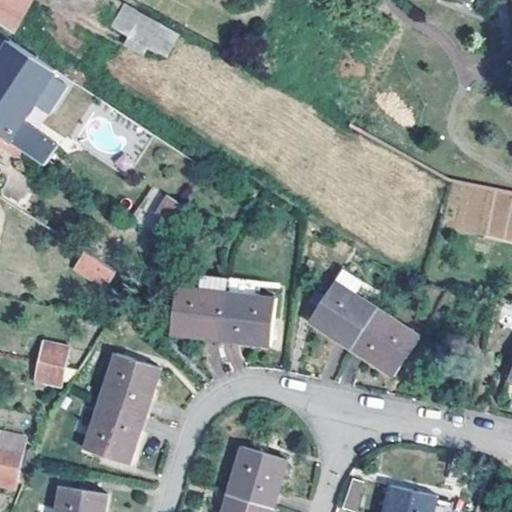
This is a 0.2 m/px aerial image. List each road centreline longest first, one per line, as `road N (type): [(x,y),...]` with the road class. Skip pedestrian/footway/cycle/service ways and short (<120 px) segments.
road 1 (residential): [(346,411),(267,393),(218,400),(199,419),(169,511)]
road 2 (residential): [(346,411),(511,449)]
